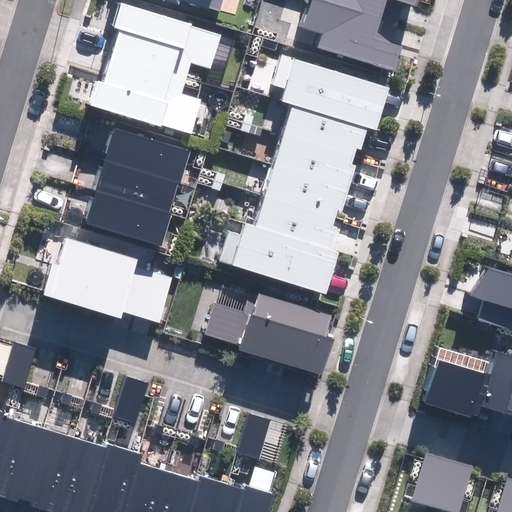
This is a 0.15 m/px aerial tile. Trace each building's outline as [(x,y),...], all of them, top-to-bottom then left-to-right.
[(178,0),(181,0),(220,11),(222,0),(164,0),(178,4),(178,0)] [(317,49),(396,71),(403,47),(389,43),(401,3),(416,7),(417,0),(309,0),(302,27),(322,33),(317,49)] [(162,125),(192,133),(202,99),(182,94),(191,64),(211,69),(221,36),(191,27),(192,24),(121,3),(114,27),(120,29),(104,83),(98,81),(90,105),(161,126),(162,125)] [(219,262),(327,294),(339,252),(329,249),(336,227),(332,226),(337,209),(343,210),(356,165),(353,164),(357,149),(361,150),(368,128),(378,131),(391,88),(282,55),(273,85),(285,89),(281,101),(292,105),(255,227),(245,224),(242,234),(229,230),(219,262)] [(86,222),(161,245),(190,151),(115,128),(86,222)] [(124,311),(157,321),(171,278),(137,267),(139,260),(68,238),(60,263),(54,261),(44,294),(121,318),(124,311)] [(474,296),(511,306),(511,274),(482,266),(474,296)] [(240,345),(239,351),(323,376),(335,337),(327,334),(334,310),(260,287),(257,298),(250,296),(246,311),(215,302),(205,334),(240,345)] [(0,381),(24,389),(36,349),(13,341),(0,381)] [(511,356),(494,351),(487,374),(439,359),(425,405),(471,419),(472,414),(478,416),(481,406),(511,414),(511,356)] [(114,415),(136,422),(148,383),(127,376),(114,415)] [(0,442),(7,419),(9,414),(0,411),(0,442)] [(237,454),(258,460),(270,419),(249,413),(237,454)] [(7,419),(0,442),(0,495),(18,501),(40,429),(7,419)] [(40,429),(18,501),(51,511),(73,439),(40,429)] [(73,439),(51,511),(55,511),(87,511),(106,449),(73,439)] [(106,449),(87,511),(123,511),(138,463),(141,455),(108,445),(106,449)] [(410,500),(448,511),(459,511),(474,467),(425,452),(410,500)] [(138,463),(123,511),(159,511),(171,473),(138,463)] [(171,473),(159,511),(195,511),(205,483),(171,473)] [(497,511),(511,511),(511,478),(508,477),(497,511)] [(205,483),(195,511),(231,511),(239,488),(206,478),(205,483)] [(239,488),(231,511),(267,511),(274,494),(240,484),(239,488)]
